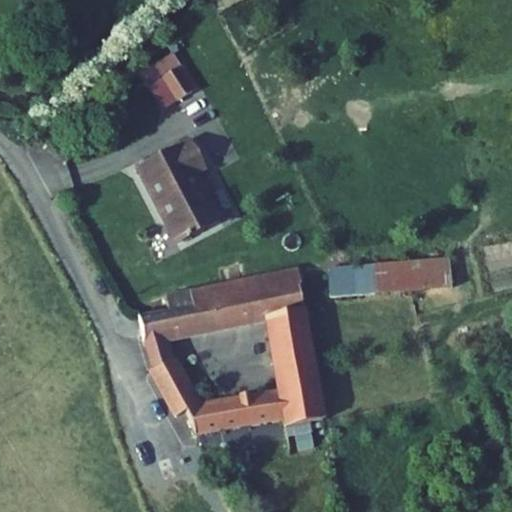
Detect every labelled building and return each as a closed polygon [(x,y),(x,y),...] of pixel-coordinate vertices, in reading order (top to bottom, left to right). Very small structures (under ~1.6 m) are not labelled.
[(162,115),(197,94),(175,56),(139,77),(162,115)] [(188,144),(135,171),(175,249),(221,225),(196,180),(203,175),(188,144)] [(447,256),(391,261),(398,289),(450,279),(447,256)] [(391,261),(327,267),(334,295),(398,289),(391,261)] [(307,338),(298,277),(297,268),(165,299),(165,302),(167,316),(137,319),(143,346),(166,342),(267,324),(279,397),(196,412),(171,366),(151,373),(174,419),(185,415),(193,432),(267,421),(268,428),(324,419),(312,359),(307,338)] [(166,342),(143,346),(151,373),(171,366),(166,342)]
